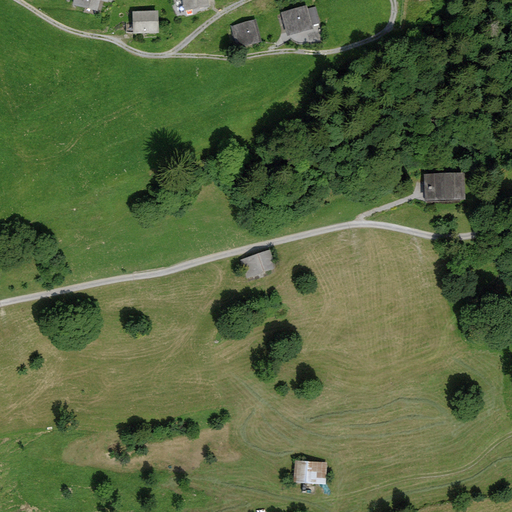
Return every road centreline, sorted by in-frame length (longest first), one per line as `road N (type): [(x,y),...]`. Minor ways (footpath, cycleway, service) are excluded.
road 1 (unclassified): [(0,303),(359,221),(444,237),(511,219)]
road 2 (track): [(261,509),(444,473),(511,432)]
road 3 (residential): [(16,0),(60,27),(137,53),(169,54)]
road 4 (track): [(213,318),(337,225)]
road 5 (residential): [(169,54),(318,53)]
